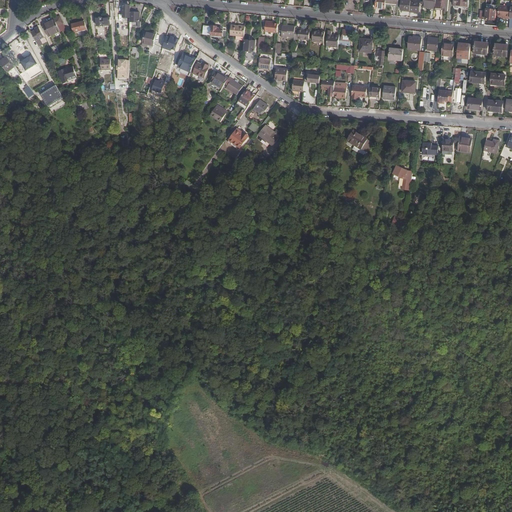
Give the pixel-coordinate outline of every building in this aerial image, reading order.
[(377,0),(376,8),(385,9),(386,5),(386,2),(386,0),(377,0)] [(401,0),(401,10),(411,11),(412,0),(407,0),(401,0)] [(411,11),(420,12),(420,0),(416,0),(411,0),(412,0),(411,11)] [(443,10),(448,11),(449,0),(436,0),(436,7),(443,8),(443,10)] [(511,7),(499,5),(498,16),(503,17),(506,17),(506,18),(511,18),(511,7)] [(486,9),(485,19),(495,20),(496,9),(486,9)] [(137,12),(131,12),(131,17),(131,20),(131,24),(131,26),(142,26),(142,21),(141,21),(141,12),(137,12)] [(62,16),(56,18),(56,19),(59,25),(65,22),(62,16)] [(98,26),(112,25),(111,17),(97,19),(98,26)] [(59,25),(56,19),(45,24),(50,35),(61,30),(59,25)] [(84,30),(82,22),(73,24),(76,32),(84,30)] [(278,33),(279,24),(275,23),(267,22),(266,32),(278,33)] [(245,37),(246,27),(232,25),(231,36),(245,37)] [(204,26),(204,35),(223,37),(224,30),(224,28),(218,28),(218,27),(212,26),(212,27),(204,26)] [(296,29),(296,27),(289,26),(289,27),(284,27),(282,37),(288,38),(288,37),(295,37),(296,29)] [(37,31),(33,33),(40,46),(45,44),(42,39),(46,37),(40,27),(36,30),(37,31)] [(310,40),(310,30),(299,29),(298,39),(310,40)] [(344,29),(341,29),(340,35),(343,35),(342,41),(350,42),(351,31),(344,30),(344,29)] [(155,45),(157,34),(146,32),(143,43),(149,44),(155,45)] [(324,42),(325,32),(321,32),(318,32),(314,32),(313,41),(324,42)] [(350,46),(350,42),(342,41),(343,35),(340,35),(340,36),(339,45),(350,46)] [(327,46),(339,47),(339,45),(340,36),(334,36),(334,37),(328,37),(327,46)] [(410,46),(423,48),(424,39),(410,37),(410,46)] [(360,51),(373,52),(375,40),(362,38),(360,51)] [(428,51),(438,51),(439,39),(429,38),(428,51)] [(245,51),(255,52),(256,41),(246,40),(245,51)] [(461,41),(460,54),(468,55),(469,42),(461,41)] [(488,55),(489,44),(475,42),(474,54),(488,55)] [(443,44),(442,55),(454,57),(455,47),(451,46),(451,45),(443,44)] [(496,44),(495,55),(508,57),(509,45),(496,44)] [(57,45),(53,47),(57,55),(61,53),(57,45)] [(403,61),(404,50),(391,49),(390,60),(403,61)] [(38,62),(33,54),(28,57),(29,58),(26,60),(20,63),(21,64),(23,63),(27,69),(38,62)] [(180,66),(193,71),(197,61),(198,60),(193,58),(184,54),(183,58),(180,57),(177,64),(180,65),(180,66)] [(459,62),(467,62),(468,55),(460,54),(459,62)] [(16,66),(9,57),(2,63),(8,72),(16,66)] [(260,69),(271,70),(272,60),(261,58),(260,69)] [(102,69),(112,69),(112,59),(102,60),(102,69)] [(130,77),(130,59),(128,59),(120,59),(120,77),(130,77)] [(204,64),(197,61),(193,71),(192,73),(195,74),(195,73),(207,78),(212,65),(204,62),(204,64)] [(65,70),(70,80),(77,78),(74,67),(65,70)] [(68,81),(70,80),(65,70),(64,69),(60,71),(62,77),(63,77),(65,84),(69,83),(68,81)] [(277,80),(288,81),(289,70),(278,69),(277,80)] [(218,72),(230,79),(231,77),(219,70),(218,72)] [(210,85),(221,92),(225,86),(230,79),(218,72),(210,85)] [(472,82),(485,83),(486,74),(472,72),(472,82)] [(320,83),(321,76),(309,74),(308,82),(320,83)] [(493,75),(492,84),(506,85),(506,76),(493,75)] [(225,86),(239,95),(245,85),(231,77),(230,79),(225,86)] [(329,96),(334,96),(335,86),(335,81),(324,80),(323,88),(329,89),(329,96)] [(403,91),(416,93),(417,82),(404,80),(403,91)] [(305,92),(306,82),(294,81),(293,91),(305,92)] [(57,85),(42,94),(49,106),(64,97),(57,85)] [(354,85),(353,98),(359,98),(360,97),(367,97),(368,87),(354,85)] [(31,97),(36,94),(31,86),(26,90),(31,97)] [(334,96),(334,98),(339,99),(339,97),(342,97),(347,98),(347,87),(335,86),(334,96)] [(385,98),(397,99),(398,87),(385,86),(385,98)] [(371,96),(382,97),(383,88),(372,87),(371,96)] [(257,96),(247,90),(241,100),(250,106),(257,96)] [(446,100),(454,101),(454,91),(446,90),(440,90),(439,103),(446,104),(446,102),(446,100)] [(469,109),(482,110),(483,100),(470,99),(469,109)] [(246,107),(248,109),(250,106),(241,100),(239,102),(246,107)] [(259,112),(262,115),(263,115),(269,106),(260,100),(255,109),(259,112)] [(504,102),(491,101),(490,111),(503,112),(504,102)] [(217,106),(228,113),(229,111),(218,104),(217,106)] [(228,113),(217,106),(212,114),(218,118),(218,119),(222,122),(228,113)] [(238,117),(241,119),(248,109),(246,107),(238,117)] [(250,128),(257,132),(261,126),(254,121),(250,128)] [(267,125),(260,135),(274,145),(281,136),(278,134),(275,132),(267,125)] [(238,130),(231,140),(242,147),(249,136),(245,133),(244,135),(238,130)] [(355,130),(348,139),(362,149),(369,140),(355,130)] [(473,139),(461,137),(459,150),(471,152),(473,139)] [(444,149),(454,149),(455,139),(445,138),(444,149)] [(494,142),(487,141),(485,150),(493,152),(498,153),(500,141),(495,140),(494,142)] [(432,144),(423,143),(423,154),(439,154),(439,146),(432,146),(432,144)] [(403,189),(411,190),(415,169),(397,166),(395,175),(405,177),(403,189)] [(348,194),(345,199),(353,204),(356,199),(348,194)]
